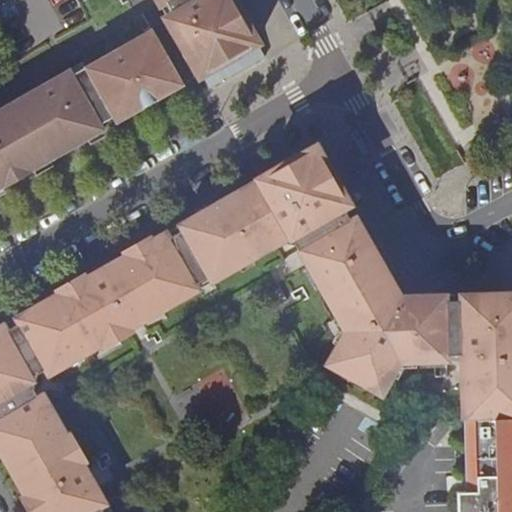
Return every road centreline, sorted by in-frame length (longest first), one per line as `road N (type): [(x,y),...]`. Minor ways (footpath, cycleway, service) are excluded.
road 1 (residential): [(0,268),(343,72)]
road 2 (residential): [(511,201),(455,231),(435,223),(343,72)]
